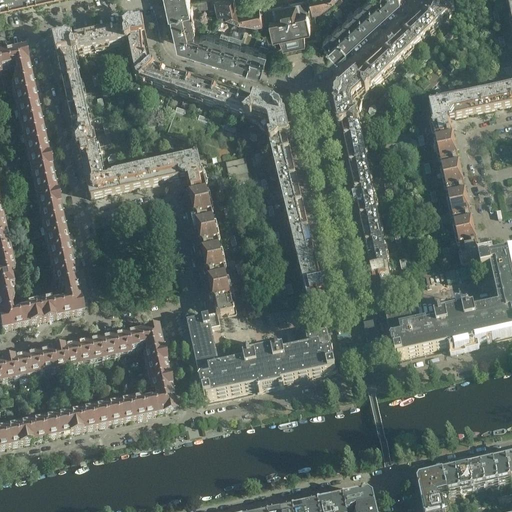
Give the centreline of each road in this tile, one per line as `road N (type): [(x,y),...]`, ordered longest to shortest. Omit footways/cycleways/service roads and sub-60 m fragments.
road 1 (residential): [(369,383),(308,108)]
road 2 (residential): [(169,311),(189,305),(194,292),(174,208),(160,202),(78,219)]
road 3 (residential): [(153,1),(172,58),(308,108)]
road 4 (residential): [(194,421),(0,465)]
road 5 (residential): [(78,219),(34,28)]
road 6 (residential): [(369,383),(194,421)]
road 7 (residential): [(391,477),(236,511)]
road 8 (residential): [(511,123),(481,130),(471,146),(489,229),(511,234)]
road 9 (residential): [(308,108),(413,0)]
road 10 (residential): [(511,351),(369,383)]
road 11 (residential): [(391,477),(511,452)]
road 12 (residential): [(153,1),(34,28)]
